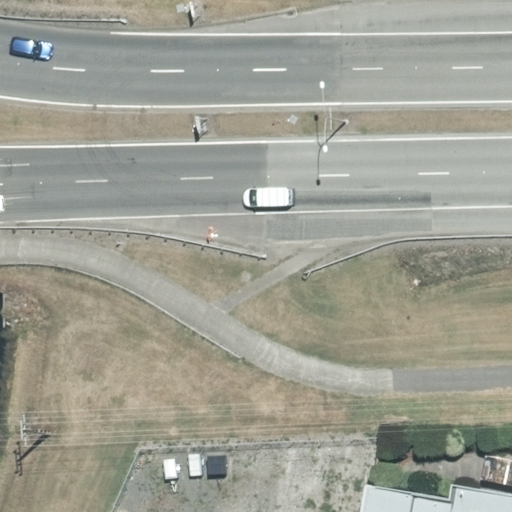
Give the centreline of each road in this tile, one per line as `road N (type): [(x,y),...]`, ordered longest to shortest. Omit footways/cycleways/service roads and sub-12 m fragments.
road 1 (primary): [(0,59),(193,71),(511,68)]
road 2 (primary): [(511,174),(0,184)]
